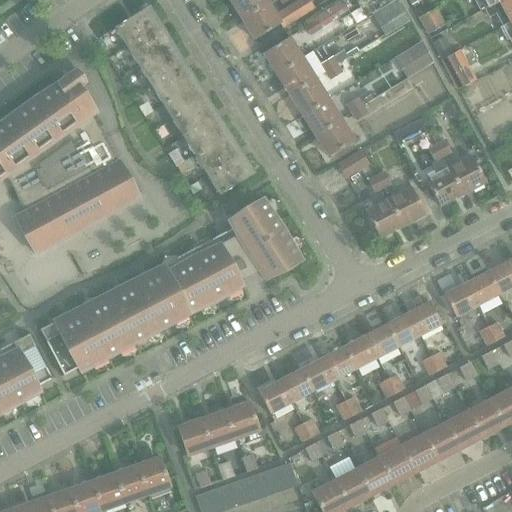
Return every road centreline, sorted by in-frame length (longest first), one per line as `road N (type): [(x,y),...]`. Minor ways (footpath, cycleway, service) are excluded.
road 1 (residential): [(0,471),(362,290)]
road 2 (residential): [(362,290),(174,0)]
road 3 (residential): [(362,290),(511,212)]
road 4 (residential): [(511,451),(409,511)]
